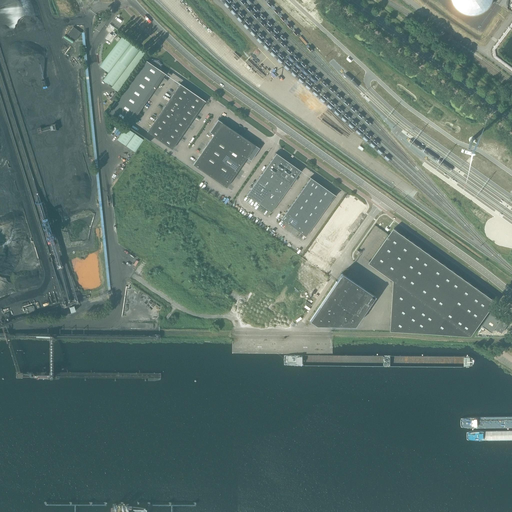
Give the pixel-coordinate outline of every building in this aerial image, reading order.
[(83,6),(85,6),(84,0),(67,0),(67,6),(79,6),(79,12),(83,12),(83,6)] [(298,0),(299,0),(311,9),(315,4),(318,0),(298,0)] [(453,0),(453,1),(454,2),(454,3),(455,4),(455,5),(456,6),(457,6),(458,8),(459,9),(460,9),(461,10),(462,11),(463,11),(464,12),(465,12),(466,13),(467,13),(469,14),(470,14),(471,14),(472,14),(474,14),(475,14),(476,14),(477,13),(478,13),(479,13),(480,13),(482,12),(483,11),(484,11),(485,10),(486,9),(488,8),(488,7),(489,6),(490,5),(491,4),(491,3),(492,2),(492,1),(492,0),(453,0)] [(75,40),(81,33),(73,27),(67,34),(75,40)] [(111,42),(116,34),(114,33),(112,35),(110,33),(106,38),(111,42)] [(121,38),(99,67),(108,74),(130,45),(121,38)] [(131,45),(104,82),(112,88),(139,51),(131,45)] [(140,51),(112,88),(117,92),(145,55),(140,51)] [(11,57),(10,66),(18,85),(22,85),(20,99),(30,95),(31,92),(36,92),(43,109),(50,110),(52,86),(40,85),(40,83),(48,79),(37,53),(24,59),(30,59),(23,63),(23,68),(18,58),(18,60),(15,59),(12,61),(11,57)] [(166,74),(159,70),(160,69),(160,67),(160,65),(160,64),(159,62),(157,61),(155,61),(154,61),(152,61),(150,62),(150,63),(144,59),(143,59),(144,60),(139,67),(160,81),(165,74),(166,74)] [(160,81),(139,67),(134,74),(155,89),(160,81)] [(155,89),(134,74),(129,82),(150,96),(155,89)] [(166,74),(165,74),(179,84),(180,83),(166,74)] [(150,96),(129,82),(123,90),(144,104),(150,96)] [(193,92),(180,83),(179,84),(180,84),(176,90),(188,98),(193,92)] [(144,104),(123,90),(118,97),(139,112),(144,104)] [(188,98),(176,90),(172,96),(184,104),(188,98)] [(206,101),(193,92),(188,98),(201,107),(202,106),(204,103),(205,101),(205,102),(206,101)] [(184,104),(172,96),(168,102),(180,110),(184,104)] [(139,112),(118,97),(113,105),(134,119),(139,112)] [(201,107),(188,98),(184,104),(197,113),(198,112),(200,109),(201,107)] [(180,110),(168,102),(163,108),(176,116),(180,110)] [(197,113),(184,104),(180,110),(193,119),(197,113)] [(134,119),(113,105),(108,112),(129,127),(134,119)] [(176,116),(163,108),(159,114),(172,122),(176,116)] [(193,119),(180,110),(176,116),(189,125),(193,119)] [(172,122),(159,114),(155,120),(168,129),(172,122)] [(189,125),(176,116),(172,122),(184,131),(189,125)] [(168,129),(155,120),(151,126),(164,135),(168,129)] [(220,139),(228,127),(226,126),(225,125),(225,124),(221,122),(218,120),(215,124),(209,132),(213,135),(220,139)] [(184,131),(172,122),(168,129),(180,137),(184,131)] [(164,135),(151,126),(147,132),(160,141),(164,135)] [(230,146),(238,134),(235,131),(232,129),(231,129),(230,128),(228,127),(220,139),(230,146)] [(117,141),(126,147),(135,134),(126,128),(117,141)] [(180,137),(168,129),(164,135),(176,143),(180,137)] [(240,153),(249,141),(247,140),(245,139),(246,139),(245,138),(242,136),(238,134),(230,146),(240,153)] [(136,135),(127,147),(136,153),(144,141),(136,135)] [(176,143),(164,135),(160,141),(172,149),(176,143)] [(230,146),(220,139),(213,135),(208,142),(225,154),(230,146)] [(256,153),(259,148),(256,146),(252,143),(250,142),(249,141),(240,153),(247,158),(251,160),(256,153)] [(225,154),(208,142),(203,150),(220,161),(225,154)] [(252,143),(259,148),(256,153),(257,153),(260,148),(253,142),(252,143)] [(247,158),(240,153),(230,146),(225,154),(242,165),(247,158)] [(220,161),(203,150),(198,157),(215,168),(220,161)] [(288,162),(276,153),(271,160),(283,169),(288,162)] [(242,165),(225,154),(220,161),(236,172),(242,165)] [(215,168),(198,157),(193,164),(210,176),(215,168)] [(283,169),(271,160),(266,167),(279,176),(283,169)] [(236,172),(220,161),(215,168),(231,180),(236,172)] [(300,170),(288,162),(283,169),(296,177),(300,171),(300,170)] [(279,176),(266,167),(261,174),(274,183),(279,176)] [(231,180),(215,168),(210,176),(226,187),(231,180)] [(296,177),(283,169),(279,176),(291,184),(296,177)] [(274,183),(261,174),(257,181),(269,190),(274,183)] [(291,184),(279,176),(274,183),(286,191),(291,184)] [(323,186),(311,178),(310,178),(306,185),(318,193),(323,186)] [(269,190),(257,181),(252,188),(264,196),(269,190)] [(286,191),(274,183),(269,190),(281,198),(286,191)] [(318,193),(306,185),(301,192),(313,200),(318,193)] [(335,195),(323,186),(318,193),(330,202),(335,195)] [(264,196),(252,188),(247,195),(259,203),(264,196)] [(281,198),(269,190),(264,196),(276,205),(281,198)] [(313,200),(301,192),(296,198),(308,207),(313,200)] [(330,202),(318,193),(313,200),(325,209),(330,202)] [(276,205),(264,196),(259,203),(271,212),(276,205)] [(308,207),(296,198),(291,205),(303,214),(308,207)] [(325,209),(313,200),(308,207),(320,216),(325,209)] [(303,214),(291,205),(286,212),(298,221),(303,214)] [(320,216),(308,207),(303,214),(315,223),(320,216)] [(358,213),(351,208),(348,211),(356,216),(358,213)] [(298,221),(286,212),(281,219),(293,228),(298,221)] [(315,223),(303,214),(298,221),(310,229),(315,223)] [(353,220),(346,215),(343,218),(351,223),(353,220)] [(310,229),(298,221),(293,228),(306,236),(310,229)] [(348,227),(341,221),(339,225),(346,230),(348,227)] [(343,233),(336,228),(334,231),(341,236),(343,233)] [(496,301),(394,228),(389,235),(369,263),(376,268),(389,277),(394,280),(392,301),(391,323),(390,331),(471,336),(496,301)] [(338,240),(331,235),(329,238),(336,243),(338,240)] [(333,247),(326,242),(324,245),(331,250),(333,247)] [(319,252),(315,257),(326,265),(330,259),(319,252)] [(357,321),(375,296),(367,291),(353,281),(346,276),(344,275),(342,273),(341,274),(336,281),(309,320),(310,320),(316,325),(355,325),(357,321)] [(505,327),(507,324),(500,320),(495,316),(494,315),(491,313),(482,326),(492,332),(495,328),(502,333),(504,329),(505,328),(505,327)]
